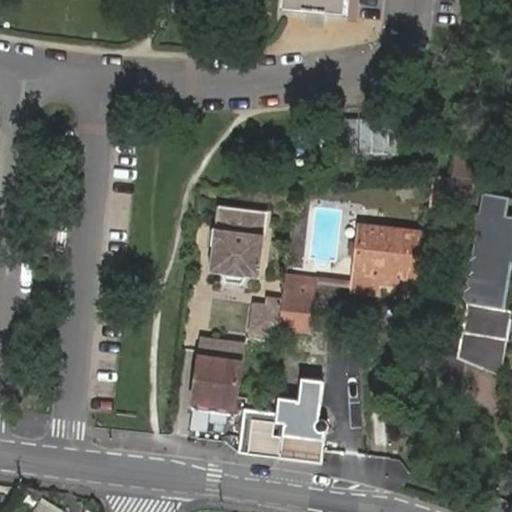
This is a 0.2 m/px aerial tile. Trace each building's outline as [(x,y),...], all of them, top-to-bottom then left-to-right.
[(296,0),(295,12),(354,18),(355,0),(296,0)] [(468,324),(462,356),(472,362),(485,369),(493,331),(505,332),(511,300),(511,196),(496,194),(492,213),(486,212),(483,230),(488,231),(483,254),(472,261),(479,273),(469,278),(475,287),(465,291),(473,302),(468,324)] [(258,212),(210,206),(208,228),(204,227),(202,246),(203,246),(200,271),(214,275),(216,282),(232,284),(236,278),(249,278),(258,212)] [(353,274),(379,278),(418,283),(424,238),(358,230),(353,274)] [(282,274),(280,293),(310,297),(313,278),(282,274)] [(379,278),(353,274),(351,291),(377,294),(379,278)] [(279,312),(308,316),(310,297),(280,293),(279,305),(279,312)] [(263,303),(279,305),(279,298),(264,296),(263,303)] [(493,331),(485,369),(504,378),(511,340),(511,300),(505,332),(493,331)] [(279,312),(279,305),(263,303),(250,302),(248,333),(267,335),(267,341),(276,342),(277,328),(279,312)] [(307,332),(308,316),(279,312),(277,328),(307,332)] [(462,356),(468,324),(452,321),(441,384),(465,395),(472,362),(462,356)] [(202,340),(199,359),(241,365),(242,345),(202,340)] [(194,404),(236,409),(241,365),(199,359),(194,404)] [(278,414),(271,413),(245,411),(241,443),(240,443),(240,454),(280,460),(282,458),(323,463),(325,436),(328,435),(330,433),(331,429),(331,425),(328,421),(326,420),(323,420),(321,421),(320,423),(315,422),(317,410),(301,408),(301,403),(279,401),(278,414)] [(194,404),(187,444),(240,454),(236,409),(194,404)]
